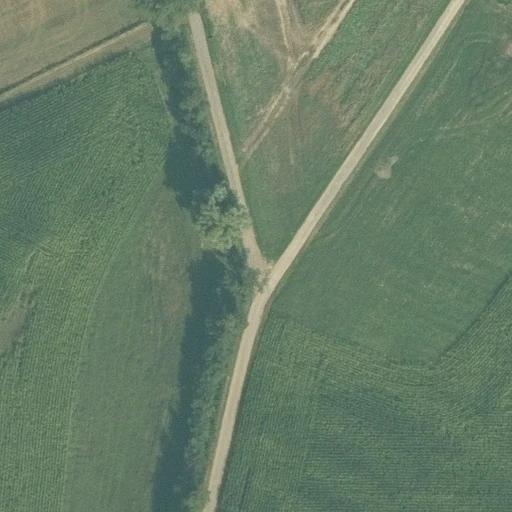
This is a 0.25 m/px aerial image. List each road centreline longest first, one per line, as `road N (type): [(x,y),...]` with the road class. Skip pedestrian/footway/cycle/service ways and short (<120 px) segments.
road 1 (residential): [(455,0),(269,275),(215,511)]
road 2 (track): [(193,0),(269,275)]
road 3 (track): [(197,18),(0,115)]
